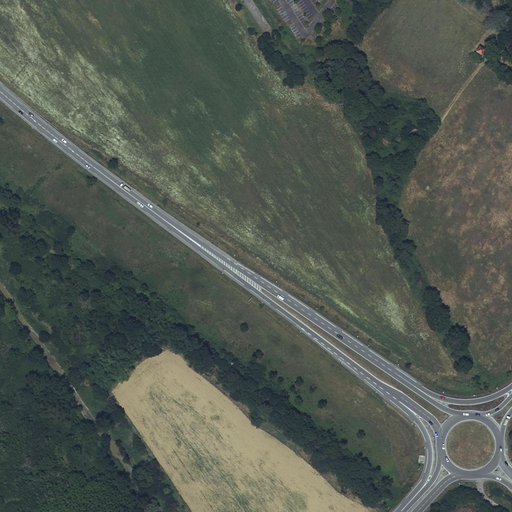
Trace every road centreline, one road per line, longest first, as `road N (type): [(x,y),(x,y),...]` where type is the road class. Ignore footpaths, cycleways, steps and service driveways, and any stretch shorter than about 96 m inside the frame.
road 1 (primary): [(127,192),(395,395)]
road 2 (primary): [(385,369),(127,192)]
road 3 (primary): [(127,192),(0,88)]
road 4 (secondary): [(511,385),(457,401),(385,369)]
road 5 (primary): [(395,395),(429,448),(425,478),(408,503)]
